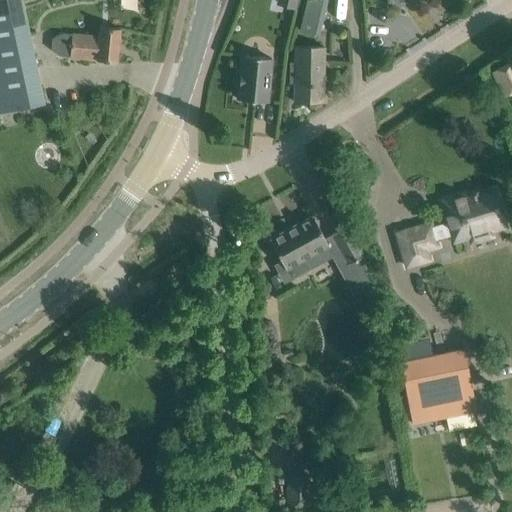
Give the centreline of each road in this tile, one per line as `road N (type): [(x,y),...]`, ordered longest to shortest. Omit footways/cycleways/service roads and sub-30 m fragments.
road 1 (unclassified): [(158,151),(203,177),(233,172),(511,0)]
road 2 (track): [(203,177),(223,284),(242,511)]
road 3 (tertiary): [(0,324),(73,265),(158,151)]
road 4 (tertiary): [(158,151),(209,0)]
